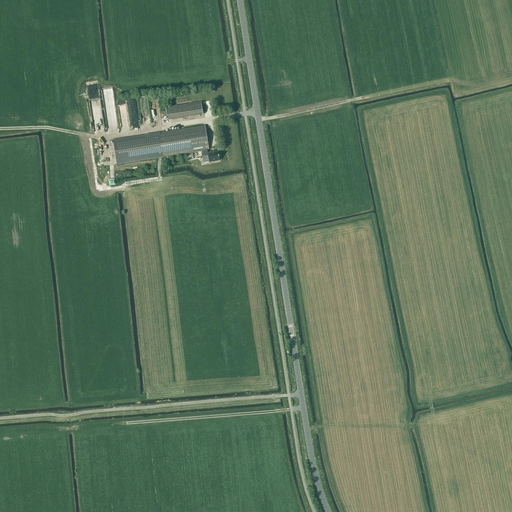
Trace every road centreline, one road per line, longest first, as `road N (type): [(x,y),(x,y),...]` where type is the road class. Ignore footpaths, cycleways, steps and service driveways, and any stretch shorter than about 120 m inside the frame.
road 1 (tertiary): [(327,511),(308,442),(239,0)]
road 2 (track): [(300,393),(0,417)]
road 3 (track): [(303,408),(125,424)]
